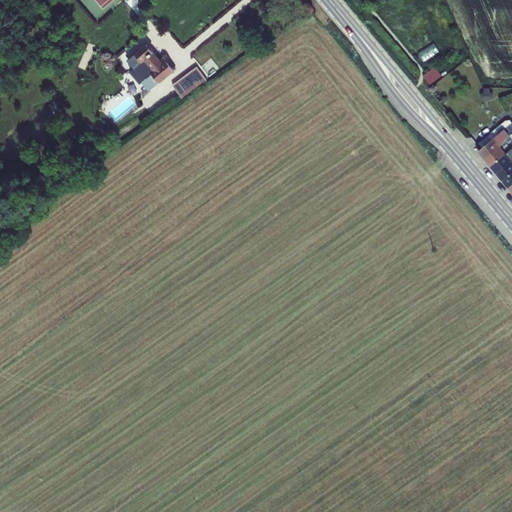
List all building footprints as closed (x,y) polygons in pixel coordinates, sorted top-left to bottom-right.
[(436,42),(420,52),(425,60),(441,51),(436,42)] [(137,67),(146,79),(142,83),(149,92),(174,71),(164,59),(161,61),(147,45),(128,61),(134,69),(137,67)] [(436,65),(424,75),(430,82),(442,73),(436,65)] [(172,86),(182,99),(206,80),(197,68),(172,86)] [(506,118),(486,135),(490,140),(511,123),(506,118)] [(490,140),(478,150),(484,158),(511,137),(511,138),(511,124),(511,123),(490,140)] [(511,138),(511,137),(484,158),(490,165),(511,146),(511,138)] [(511,146),(490,165),(497,173),(511,160),(511,146)] [(511,160),(497,173),(503,180),(511,172),(511,160)] [(511,172),(503,180),(509,188),(511,184),(511,172)]
